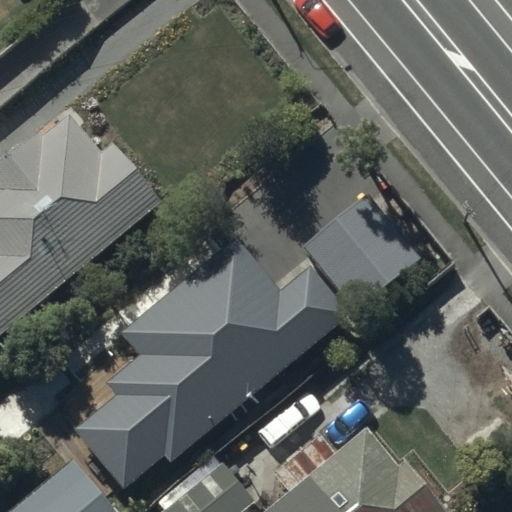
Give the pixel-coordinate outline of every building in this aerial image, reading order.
[(0,347),(159,216),(112,157),(98,169),(66,131),(41,153),(35,146),(0,175),(0,347)] [(363,206),(302,257),(356,323),(417,273),(363,206)] [(357,332),(314,279),(285,303),(244,252),(126,347),(146,372),(113,400),(125,409),(85,441),(131,497),(175,462),(184,473),(357,332)] [(0,450),(7,459),(65,412),(38,379),(0,408),(0,450)] [(290,505),(281,511),(435,511),(404,473),(396,479),(366,441),(336,465),(321,446),(273,485),(290,505)] [(109,511),(75,469),(20,511),(109,511)] [(254,511),(221,471),(170,511),(254,511)]
